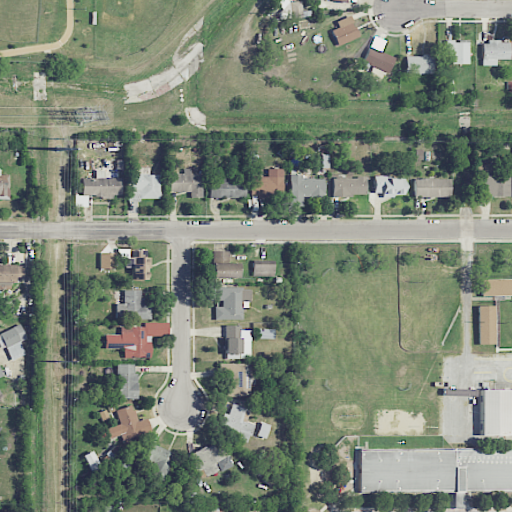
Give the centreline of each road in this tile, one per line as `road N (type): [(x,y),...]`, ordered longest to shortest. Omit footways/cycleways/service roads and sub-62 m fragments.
road 1 (residential): [(511,229),(0,231)]
road 2 (residential): [(184,231),(183,413)]
